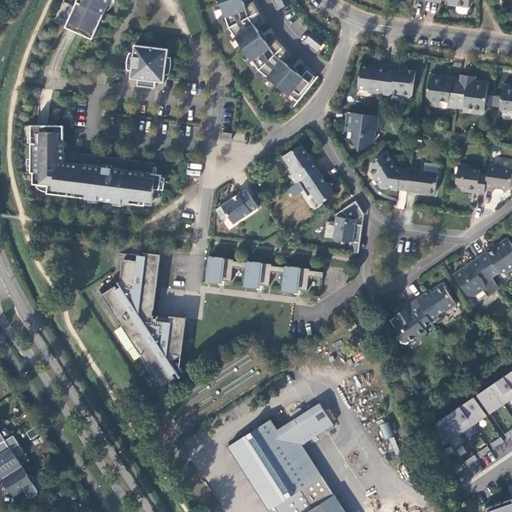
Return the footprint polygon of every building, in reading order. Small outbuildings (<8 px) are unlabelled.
[(77,0),(66,26),(77,31),(82,33),(83,31),(93,35),(109,0),(77,0)] [(219,0),(227,21),(223,22),(226,29),(230,28),(259,69),(256,72),(262,77),(264,73),(299,101),(318,77),(308,69),(303,76),(298,72),(283,60),(289,54),(276,40),(270,46),(266,40),(255,24),(262,21),(254,4),(246,7),(243,0),(219,0)] [(273,0),(278,9),(292,2),(290,0),(273,0)] [(424,0),(425,0),(440,2),(440,0),(443,0),(447,0),(447,6),(468,10),(469,0),(424,0)] [(314,29),(305,42),(317,52),(326,40),(314,29)] [(168,48),(135,44),(131,77),(138,78),(138,84),(155,87),(156,80),(164,81),(165,73),(168,73),(170,71),(171,66),(171,65),(171,62),(171,60),(171,58),(171,57),(170,56),(167,56),(168,48)] [(384,94),(388,65),(378,63),(377,68),(361,66),(358,89),(367,90),(369,93),(384,94)] [(397,66),(388,65),(384,94),(390,95),(393,93),(399,94),(400,97),(410,98),(413,96),(416,71),(406,70),(406,72),(402,72),(402,71),(401,70),(397,70),(397,66)] [(456,108),(460,78),(452,77),(446,76),(446,77),(441,77),(441,75),(431,74),(428,96),(431,100),(447,103),(447,107),(456,108)] [(476,81),(460,78),(456,108),(468,111),(471,114),(480,115),(485,113),(486,105),(487,95),(488,85),(476,83),(476,81)] [(511,87),(503,87),(500,109),(502,112),(510,113),(511,113),(511,87)] [(493,106),(494,96),(487,95),(486,105),(493,106)] [(351,113),(347,112),(344,130),(348,131),(352,132),(353,128),(349,127),(351,113)] [(352,132),(348,131),(347,139),(351,139),(355,145),(360,143),(363,148),(372,143),(376,139),(377,132),(381,132),(382,129),(384,123),(385,118),(381,117),(351,113),(349,127),(353,128),(352,132)] [(61,128),(29,128),(29,141),(32,141),(32,145),(29,145),(29,175),(31,175),(31,186),(46,188),(45,195),(66,198),(66,193),(83,195),(83,200),(142,207),(142,203),(150,204),(152,191),(157,192),(159,177),(61,165),(61,128)] [(360,143),(355,145),(359,151),(363,148),(360,143)] [(318,169),(302,144),(284,156),(290,167),(294,173),(291,175),(296,183),(299,181),(318,169)] [(382,188),(407,191),(410,170),(393,168),(393,164),(387,153),(379,157),(377,161),(371,165),(370,169),(376,179),(379,178),(382,184),(382,188)] [(462,167),(471,168),(471,166),(458,164),(457,174),(460,175),(462,167)] [(487,174),(485,190),(493,191),(494,188),(502,189),(505,192),(511,187),(511,180),(511,168),(488,166),(487,174)] [(410,170),(407,191),(423,194),(423,192),(435,194),(438,175),(418,171),(418,169),(410,167),(410,170)] [(477,192),(485,193),(485,190),(487,174),(480,173),(480,169),(471,168),(462,167),(460,175),(457,174),(456,182),(459,187),(477,190),(477,192)] [(318,169),(299,181),(309,196),(313,193),(320,204),(335,194),(332,189),(334,182),(326,180),(318,169)] [(248,189),(217,209),(223,218),(229,215),(234,223),(260,207),(248,189)] [(359,253),(363,225),(356,224),(357,220),(364,216),(364,214),(356,201),(336,214),(337,216),(334,239),(353,242),(354,252),(359,253)] [(478,258),(492,278),(500,273),(505,274),(510,270),(510,271),(511,269),(511,244),(508,239),(494,247),(494,250),(488,253),(487,252),(478,258)] [(235,258),(211,255),(208,280),(221,282),(222,279),(232,280),(234,266),(248,268),(245,285),(259,287),(259,284),(270,286),(272,271),(286,273),(283,291),(297,293),(298,290),(308,291),(310,276),(324,278),(325,272),(311,271),(311,269),(287,265),(287,267),(273,265),(273,263),(249,260),(249,262),(235,260),(235,258)] [(159,262),(123,258),(120,284),(122,287),(119,289),(116,285),(102,294),(123,325),(125,324),(166,384),(178,376),(174,370),(177,368),(172,360),(183,353),(187,316),(178,315),(178,316),(171,316),(170,317),(154,316),(159,262)] [(488,297),(500,289),(492,278),(478,258),(469,265),(468,266),(465,269),(463,268),(454,275),(468,296),(474,297),(483,291),(488,297)] [(431,291),(417,301),(432,324),(433,324),(440,319),(438,316),(444,312),(448,312),(457,306),(444,287),(433,294),(431,291)] [(432,324),(417,301),(405,308),(406,309),(395,316),(396,317),(390,321),(398,334),(397,338),(401,344),(406,345),(415,339),(416,338),(419,339),(427,334),(424,329),(432,324)] [(491,414),(511,398),(511,371),(478,395),(491,414)] [(446,442),(487,417),(475,398),(434,423),(446,442)] [(279,511),(326,511),(321,503),(332,496),(302,445),(333,425),(320,404),(278,429),(272,419),(229,446),(269,509),(275,505),(279,511)] [(388,422),(379,425),(385,439),(393,436),(388,422)] [(491,445),(494,449),(504,442),(501,438),(491,445)] [(11,448),(5,440),(0,443),(0,452),(1,454),(0,454),(0,473),(3,479),(22,467),(16,457),(17,450),(11,448)] [(478,453),(481,457),(491,450),(488,446),(478,453)] [(465,462),(468,466),(478,460),(475,455),(465,462)] [(22,467),(3,479),(14,496),(24,490),(29,497),(32,498),(37,495),(38,491),(33,484),(35,477),(28,475),(22,467)] [(511,511),(511,498),(485,508),(486,511),(511,511)]
